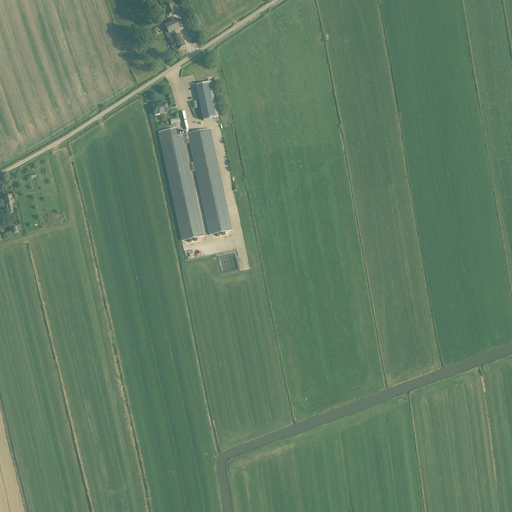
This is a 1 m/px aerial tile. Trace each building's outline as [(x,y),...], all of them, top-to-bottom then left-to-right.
[(175,5),(172,0),(157,0),(164,11),(166,10),(169,15),(179,10),(176,4),(175,5)] [(180,35),(179,35),(176,30),(180,28),(176,19),(164,25),(165,27),(162,28),(168,41),(173,38),(179,49),(185,46),(180,35)] [(187,29),(190,35),(196,32),(193,26),(187,29)] [(196,86),(203,120),(218,117),(210,83),(196,86)] [(155,115),(168,112),(166,102),(153,105),(155,115)] [(158,132),(182,242),(204,237),(183,141),(189,140),(210,236),(232,231),(210,129),(177,137),(176,129),(158,132)] [(14,204),(14,203),(13,200),(12,201),(11,196),(4,198),(6,205),(8,214),(14,212),(12,205),(14,204)]
